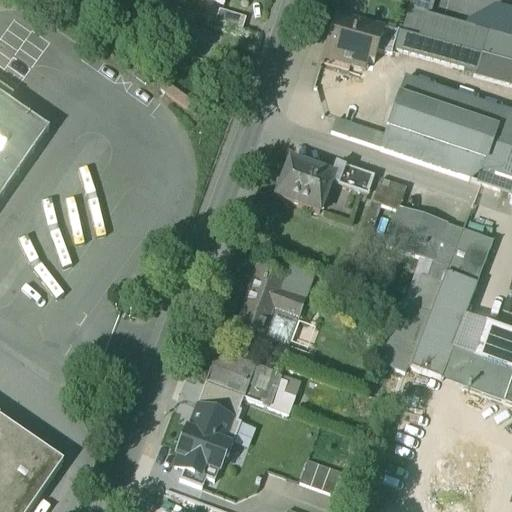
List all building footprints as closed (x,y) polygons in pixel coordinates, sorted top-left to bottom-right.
[(413,0),(409,15),(430,21),(436,0),(413,0)] [(245,20),(219,13),(216,24),(242,33),(245,20)] [(430,21),(409,15),(401,38),(452,52),(480,60),(511,68),(511,43),(487,37),(465,31),(465,30),(430,21)] [(384,33),(337,19),(323,68),(350,76),(351,71),(365,75),(368,65),(374,67),(378,55),(384,33)] [(401,38),(384,33),(378,55),(391,59),(393,55),(447,70),(452,52),(401,38)] [(480,60),(452,52),(447,70),(475,78),(480,60)] [(511,68),(480,60),(475,78),(473,82),(511,91),(511,68)] [(511,382),(503,406),(511,409),(511,120),(404,87),(386,141),(381,155),(471,186),(484,177),(511,186),(511,382)] [(11,99),(0,91),(0,102),(6,106),(11,99)] [(0,102),(0,200),(46,135),(6,106),(0,102)] [(361,133),(338,124),(333,138),(357,146),(361,133)] [(386,141),(361,133),(357,146),(381,155),(386,141)] [(331,179),(290,164),(275,201),(319,217),(330,187),(333,180),(331,179)] [(372,182),(335,169),(331,179),(333,180),(330,187),(366,199),(372,182)] [(404,192),(379,184),(371,206),(397,215),(398,211),(404,192)] [(446,227),(398,211),(397,215),(385,250),(433,266),(446,227)] [(421,278),(410,310),(429,317),(462,234),(446,227),(433,266),(427,281),(421,278)] [(446,277),(476,289),(491,248),(461,237),(446,277)] [(288,281),(259,269),(234,331),(257,340),(267,313),(275,316),(297,324),(305,303),(283,295),(288,281)] [(446,277),(411,372),(441,383),(452,353),(476,289),(446,277)] [(410,310),(399,306),(377,366),(405,376),(429,317),(410,310)] [(286,351),(297,324),(275,316),(265,342),(286,351)] [(511,375),(452,353),(441,383),(503,406),(511,382),(511,375)] [(266,375),(218,357),(206,388),(243,402),(247,390),(253,393),(258,379),(263,381),(266,375)] [(261,403),(259,408),(268,412),(278,385),(280,380),(272,377),(261,403)] [(295,403),(283,398),(287,388),(278,385),(268,412),(288,419),(295,403)] [(243,402),(206,388),(198,410),(237,426),(241,416),(238,414),(243,402)] [(237,426),(198,410),(189,434),(187,433),(177,459),(179,460),(174,472),(183,475),(179,485),(201,493),(205,483),(213,486),(224,459),(228,461),(241,427),(237,426)] [(0,511),(31,511),(61,467),(0,425),(0,511)] [(318,469),(307,465),(299,488),(310,492),(318,469)] [(329,473),(318,469),(310,492),(321,496),(329,473)] [(341,477),(329,473),(321,496),(332,500),(341,477)] [(352,482),(341,477),(332,500),(343,504),(352,482)]
